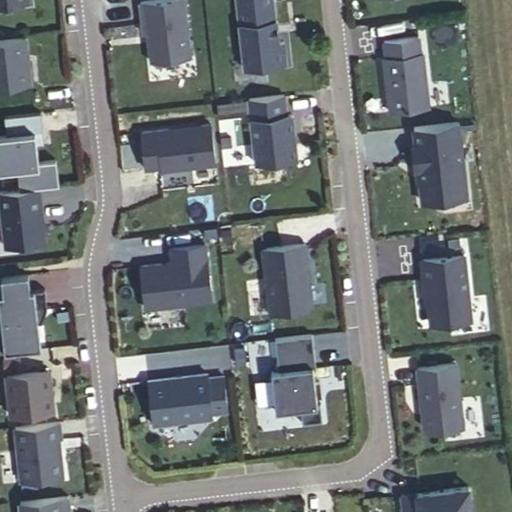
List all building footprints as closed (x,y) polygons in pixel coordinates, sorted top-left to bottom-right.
[(184,0),(140,0),(145,59),(190,55),(184,0)] [(237,0),(238,59),(279,59),(278,0),(237,0)] [(383,30),(380,102),(425,104),(427,32),(383,30)] [(0,77),(27,79),(29,32),(0,31),(0,77)] [(286,86),(244,92),(253,156),(295,150),(286,86)] [(34,108),(2,113),(4,124),(0,124),(0,233),(2,243),(44,237),(36,181),(57,178),(53,153),(41,154),(34,108)] [(467,193),(459,114),(408,118),(415,198),(467,193)] [(212,119),(138,123),(140,165),(215,161),(212,119)] [(187,182),(187,165),(165,165),(165,182),(187,182)] [(312,302),(305,235),(258,240),(265,307),(312,302)] [(136,259),(140,305),(211,299),(206,236),(167,239),(168,256),(136,259)] [(420,246),(422,318),(469,318),(467,245),(420,246)] [(31,266),(0,265),(0,340),(31,341),(31,266)] [(275,360),(268,361),(271,402),(316,399),(311,329),(273,332),(275,360)] [(417,422),(460,422),(459,356),(417,356),(417,422)] [(51,407),(51,362),(3,363),(4,408),(51,407)] [(224,366),(145,372),(148,418),(227,413),(224,366)] [(18,475),(66,468),(58,413),(10,420),(18,475)] [(398,484),(400,511),(469,511),(467,479),(398,484)] [(69,491),(17,491),(17,511),(60,511),(61,510),(70,510),(69,491)]
